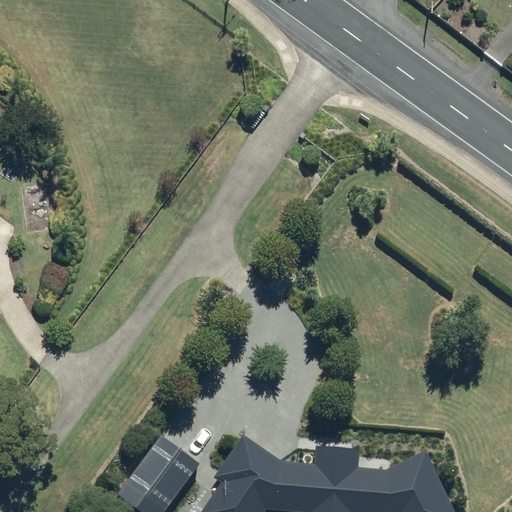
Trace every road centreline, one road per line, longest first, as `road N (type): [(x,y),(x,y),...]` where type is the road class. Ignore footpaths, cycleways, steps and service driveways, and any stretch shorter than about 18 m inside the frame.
road 1 (unknown): [(347,29),(4,511)]
road 2 (secondary): [(307,0),(511,148)]
